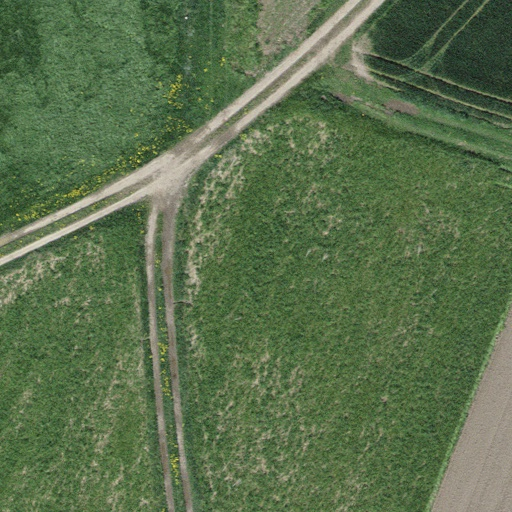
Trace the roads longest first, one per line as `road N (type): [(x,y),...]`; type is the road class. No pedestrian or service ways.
road 1 (track): [(0,249),(173,162),(366,0)]
road 2 (track): [(182,511),(158,257),(173,162)]
road 3 (track): [(511,139),(350,90),(305,58)]
